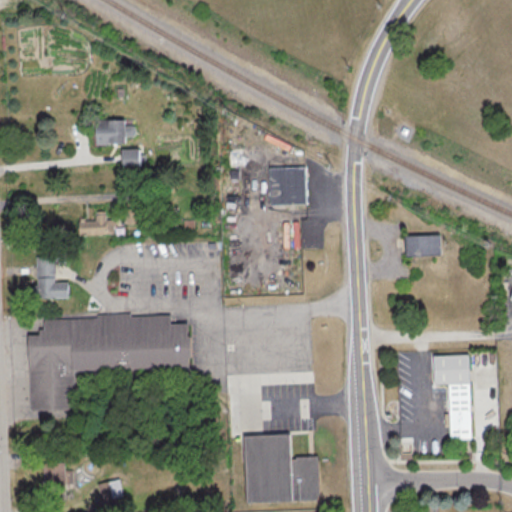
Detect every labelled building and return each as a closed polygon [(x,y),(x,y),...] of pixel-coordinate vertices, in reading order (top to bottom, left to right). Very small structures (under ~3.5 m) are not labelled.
[(131,119),(100,119),(100,143),(132,143),(132,134),(138,134),(138,125),(131,125),(131,119)] [(146,148),(125,148),(125,165),(146,165),(146,148)] [(267,204),(303,204),(303,166),(267,166),(267,204)] [(108,219),(108,212),(97,212),(97,219),(81,219),(81,234),(116,234),(116,219),(108,219)] [(402,235),(402,256),(439,256),(439,235),(402,235)] [(38,256),(39,298),(72,298),(71,282),(59,282),(58,255),(38,256)] [(30,335),(31,413),(73,412),(73,369),(187,368),(186,323),(168,323),(168,315),(45,317),(45,334),(30,335)] [(446,382),(447,438),(468,438),(467,354),(431,355),(431,383),(446,382)] [(242,435),(243,502),(317,501),(316,456),(290,456),(289,434),(242,435)] [(41,462),(41,498),(63,498),(63,462),(41,462)] [(99,511),(100,511),(123,507),(116,479),(93,485),(99,511)]
